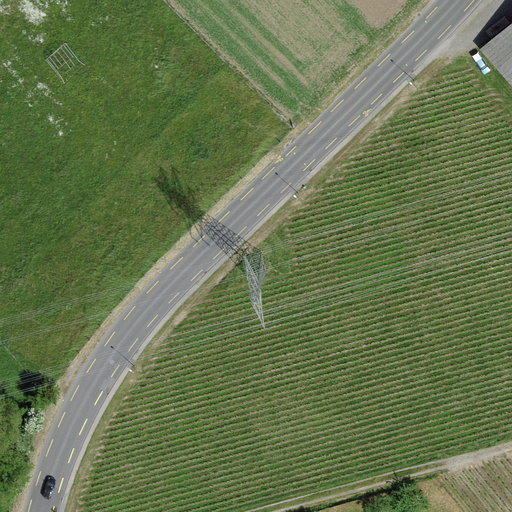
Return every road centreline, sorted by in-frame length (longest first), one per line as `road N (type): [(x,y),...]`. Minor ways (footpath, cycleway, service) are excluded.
road 1 (tertiary): [(459,0),(127,333),(83,403),(42,511)]
road 2 (track): [(511,447),(267,511)]
